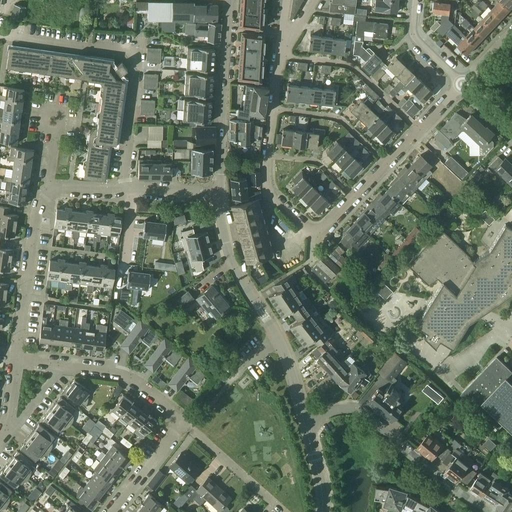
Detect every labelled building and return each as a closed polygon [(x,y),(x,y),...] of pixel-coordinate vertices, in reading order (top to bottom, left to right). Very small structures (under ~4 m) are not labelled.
[(240,0),(239,28),(261,29),(263,0),(240,0)] [(292,0),(289,18),(291,19),(301,0),(292,0)] [(330,2),(329,11),(344,13),(354,14),(355,13),(355,7),(356,0),(331,0),(331,2),(330,2)] [(378,0),(375,0),(374,10),(396,12),(397,2),(378,0)] [(435,2),(434,12),(442,13),(441,24),(436,30),(443,36),(446,33),(454,25),(449,20),(449,13),(450,13),(451,4),(458,5),(458,1),(451,0),(440,0),(440,2),(435,2)] [(483,0),(479,4),(484,9),(488,6),(483,0)] [(510,9),(500,0),(492,9),(502,18),(510,9)] [(511,0),(500,0),(510,9),(511,7),(511,0)] [(148,12),(147,18),(171,19),(171,20),(216,21),(217,5),(195,5),(194,5),(194,3),(148,1),(148,12)] [(11,18),(22,21),(25,7),(14,5),(11,18)] [(502,18),(492,9),(483,18),(493,27),(502,18)] [(474,10),(470,14),(475,19),(479,15),(474,10)] [(354,14),(353,20),(357,21),(355,35),(363,36),(372,37),(386,38),(388,24),(365,22),(365,15),(354,14)] [(462,22),(471,31),(466,36),(476,45),(484,36),(475,27),(465,18),(462,22)] [(493,27),(483,18),(475,27),(484,36),(493,27)] [(206,41),(219,42),(221,24),(208,23),(208,25),(186,23),(185,33),(207,35),(206,41)] [(454,25),(446,34),(450,38),(455,33),(463,40),(458,45),(457,46),(458,46),(462,50),(467,55),(476,45),(466,36),(454,25)] [(239,70),(238,80),(260,81),(263,34),(258,34),(241,33),(240,42),(240,47),(239,65),(239,70)] [(320,51),(322,37),(310,35),(308,50),(320,51)] [(354,42),(353,55),(358,55),(365,61),(361,66),(368,73),(369,72),(373,76),(380,68),(384,64),(380,60),(381,59),(374,52),(371,55),(362,47),(363,36),(355,35),(354,42)] [(322,37),(320,51),(332,53),(333,38),(322,37)] [(333,38),(332,53),(344,54),(345,39),(333,38)] [(458,46),(454,50),(458,54),(462,50),(458,46)] [(9,47),(6,68),(84,78),(94,79),(94,82),(98,82),(101,85),(100,91),(102,91),(97,128),(89,134),(83,178),(104,181),(109,143),(116,144),(122,94),(125,94),(128,77),(120,76),(120,75),(127,69),(121,62),(115,67),(112,67),(113,59),(90,56),(90,58),(9,47)] [(147,55),(161,56),(161,48),(147,47),(147,55)] [(186,58),(213,60),(214,48),(187,47),(186,58)] [(146,62),(160,63),(161,56),(147,55),(146,62)] [(395,57),(386,67),(395,75),(405,66),(395,57)] [(213,60),(186,58),(186,68),(213,70),(213,60)] [(392,88),(388,92),(393,97),(397,92),(400,89),(414,74),(405,66),(395,75),(400,80),(393,88),(392,88)] [(373,76),(372,76),(376,81),(385,72),(383,70),(380,68),(373,76)] [(143,81),(157,82),(158,74),(144,73),(143,81)] [(185,84),(212,86),(212,75),(185,73),(185,84)] [(414,74),(400,89),(404,92),(408,88),(414,93),(423,83),(414,74)] [(157,82),(143,81),(143,88),(157,89),(157,82)] [(423,83),(414,93),(423,102),(432,92),(423,83)] [(212,86),(185,84),(184,95),(211,96),(212,86)] [(238,108),(237,116),(263,119),(267,87),(246,84),(242,109),(238,108)] [(298,101),(300,86),(288,84),(286,99),(298,101)] [(310,102),(312,87),(300,86),(298,101),(310,102)] [(367,86),(364,90),(375,100),(379,96),(367,86)] [(6,95),(5,98),(22,101),(24,89),(7,87),(6,95)] [(322,103),(323,89),(312,87),(310,102),(322,103)] [(323,89),(322,103),(334,105),(335,90),(323,89)] [(2,95),(1,100),(5,101),(4,109),(23,112),(24,108),(21,108),(22,101),(5,98),(6,95),(2,95)] [(360,99),(350,110),(358,118),(369,107),(373,103),(367,98),(363,102),(360,99)] [(397,104),(400,108),(401,107),(407,101),(403,98),(397,104)] [(183,110),(210,112),(211,101),(184,99),(183,110)] [(407,101),(401,107),(405,111),(406,112),(413,104),(408,99),(407,101)] [(155,100),(141,100),(140,107),(154,108),(155,100)] [(378,100),(372,106),(375,109),(381,103),(378,100)] [(413,104),(406,112),(412,117),(419,110),(413,104)] [(377,116),(367,126),(375,135),(386,124),(381,119),(386,113),(387,114),(392,110),(387,105),(385,108),(383,110),(379,114),(377,116)] [(140,114),(154,115),(154,108),(140,107),(140,114)] [(369,107),(358,118),(367,126),(377,116),(369,107)] [(0,116),(3,117),(2,119),(19,122),(20,115),(23,115),(23,112),(4,109),(0,108),(0,116)] [(210,112),(183,110),(182,121),(209,122),(210,112)] [(395,113),(392,117),(398,123),(405,129),(408,126),(401,119),(402,119),(395,113)] [(466,129),(481,144),(479,146),(480,154),(487,154),(493,147),(493,142),(489,138),(493,134),(485,127),(484,129),(475,120),(476,120),(470,115),(467,119),(456,113),(440,130),(439,129),(433,135),(447,148),(451,144),(452,145),(453,144),(451,140),(454,138),(455,138),(461,131),(464,131),(466,129)] [(0,116),(0,121),(2,122),(1,130),(20,133),(21,129),(18,129),(19,122),(2,119),(3,117),(0,116)] [(229,120),(229,130),(255,131),(262,131),(262,126),(256,125),(253,125),(253,121),(249,121),(229,120)] [(386,124),(375,135),(384,143),(395,132),(386,124)] [(215,145),(215,127),(196,127),(196,144),(215,145)] [(307,132),(305,147),(317,148),(318,138),(323,139),(324,130),(314,128),(313,133),(307,132)] [(282,134),(281,144),(293,145),(294,131),(282,129),(282,134)] [(20,133),(1,130),(0,136),(0,141),(16,144),(17,136),(20,136),(20,133)] [(229,130),(229,140),(229,143),(230,143),(237,143),(237,140),(240,140),(240,146),(249,146),(249,141),(252,141),(253,139),(261,140),(261,137),(262,131),(255,131),(229,130)] [(294,131),(293,145),(305,147),(307,132),(295,131),(294,131)] [(351,142),(355,139),(348,133),(345,136),(351,142)] [(355,148),(360,143),(355,139),(347,148),(351,151),(355,148)] [(335,160),(345,149),(336,141),(326,151),(335,160)] [(34,154),(35,150),(11,147),(10,155),(7,155),(7,158),(14,159),(31,161),(32,154),(34,154)] [(212,161),(212,149),(172,148),(172,152),(172,160),(212,161)] [(345,149),(335,160),(344,168),(354,158),(356,155),(359,152),(355,148),(351,151),(347,148),(345,149)] [(367,151),(363,148),(356,155),(360,158),(367,151)] [(422,174),(426,178),(432,172),(427,168),(431,164),(434,161),(425,153),(422,156),(421,155),(412,164),(422,174)] [(511,165),(505,158),(503,161),(498,156),(488,167),(493,171),(494,170),(511,187),(511,186),(511,165)] [(31,161),(14,159),(7,158),(7,160),(14,161),(13,169),(32,172),(33,168),(30,168),(31,161)] [(354,158),(344,168),(353,176),(363,166),(354,158)] [(448,159),(444,163),(461,179),(465,175),(448,159)] [(138,160),(138,178),(149,178),(149,160),(138,160)] [(149,160),(149,178),(160,179),(161,163),(161,160),(149,160)] [(171,175),(193,176),(193,173),(212,174),(212,161),(172,160),(171,164),(171,175)] [(445,172),(448,169),(440,160),(436,164),(445,172)] [(161,163),(160,179),(171,179),(171,175),(171,164),(161,163)] [(405,166),(397,175),(400,177),(414,191),(426,178),(422,174),(412,164),(407,169),(405,166)] [(4,176),(4,179),(28,182),(29,175),(32,175),(32,172),(13,169),(11,177),(4,176)] [(319,177),(323,173),(319,170),(313,176),(316,179),(319,176),(319,177)] [(477,170),(468,179),(473,184),(482,175),(477,170)] [(259,171),(249,172),(249,176),(250,186),(260,185),(259,176),(259,171)] [(292,181),(296,184),(293,188),(301,196),(311,185),(304,178),(306,175),(301,171),(292,181)] [(410,195),(414,191),(400,177),(387,190),(402,204),(410,195)] [(245,178),(230,179),(231,191),(232,200),(235,199),(235,206),(258,200),(259,200),(261,199),(260,191),(247,194),(246,189),(245,178)] [(6,182),(5,190),(6,190),(10,190),(10,191),(29,193),(30,190),(27,190),(28,182),(4,179),(3,181),(6,182)] [(335,185),(331,181),(320,193),(310,204),(319,212),(329,201),(323,196),(326,192),(327,193),(335,185)] [(310,204),(320,193),(311,185),(301,196),(310,204)] [(6,190),(5,198),(2,198),(1,202),(8,203),(9,202),(25,204),(26,197),(29,197),(29,193),(10,191),(10,190),(6,190)] [(380,214),(384,218),(390,211),(393,215),(402,205),(401,205),(402,204),(387,190),(382,195),(380,193),(370,204),(380,214)] [(235,206),(231,207),(239,238),(246,262),(246,263),(247,263),(248,263),(258,260),(259,260),(267,258),(269,257),(273,256),(274,256),(273,255),(270,243),(267,234),(268,233),(269,233),(268,232),(267,232),(266,230),(264,223),(266,222),(265,221),(264,221),(261,212),(263,211),(262,210),(261,210),(259,201),(258,200),(235,206)] [(361,215),(355,221),(369,235),(385,219),(384,218),(380,214),(370,204),(360,214),(361,215)] [(0,223),(15,226),(17,215),(6,213),(7,207),(0,205),(0,223)] [(57,209),(53,235),(57,236),(58,228),(65,229),(68,207),(64,207),(64,210),(57,209)] [(76,231),(78,211),(71,210),(71,208),(68,207),(65,229),(72,230),(72,234),(78,235),(79,231),(76,231)] [(86,232),(89,211),(86,210),(86,212),(78,211),(76,231),(79,231),(86,232)] [(485,210),(479,216),(489,225),(494,219),(485,210)] [(93,237),(100,238),(100,234),(97,233),(100,214),(92,213),(93,211),(89,211),(86,232),(94,233),(93,237)] [(108,235),(111,213),(107,213),(107,215),(100,214),(97,233),(100,234),(108,235)] [(118,244),(121,217),(114,216),(114,214),(111,213),(108,235),(115,236),(114,243),(118,244)] [(144,221),(142,236),(164,239),(166,224),(144,221)] [(365,241),(364,240),(369,235),(355,221),(346,230),(349,232),(340,241),(348,248),(352,245),(357,249),(365,241)] [(0,241),(4,242),(5,236),(14,237),(15,226),(0,223),(0,241)] [(469,257),(441,229),(406,265),(428,285),(437,279),(441,283),(415,326),(426,333),(424,336),(423,336),(422,337),(435,348),(436,348),(435,347),(439,341),(452,349),(468,323),(511,293),(511,228),(505,224),(488,251),(472,262),(468,258),(469,257)] [(183,237),(181,238),(184,250),(210,243),(206,231),(194,234),(193,228),(181,231),(183,237)] [(409,233),(404,239),(405,239),(409,243),(414,238),(409,233)] [(0,258),(11,260),(12,249),(4,248),(4,242),(0,241),(0,258)] [(210,243),(184,250),(186,250),(191,267),(194,266),(195,268),(196,272),(203,270),(202,264),(201,258),(213,255),(210,243)] [(335,243),(325,254),(339,268),(339,269),(345,274),(346,273),(354,280),(359,275),(351,267),(346,262),(347,260),(346,260),(341,255),(344,251),(335,243)] [(395,250),(390,255),(394,259),(399,254),(395,250)] [(325,283),(338,269),(324,255),(316,264),(311,270),(325,283)] [(11,260),(0,258),(0,270),(9,272),(11,260)] [(49,260),(46,287),(49,287),(50,280),(58,281),(61,259),(57,259),(57,261),(49,260)] [(61,259),(58,281),(66,282),(65,285),(72,286),(72,283),(69,282),(71,263),(64,262),(65,260),(61,259)] [(80,284),(83,262),(79,261),(79,264),(71,263),(69,282),(72,283),(80,284)] [(90,285),(93,266),(85,265),(86,262),(83,262),(80,284),(87,285),(87,288),(93,289),(93,286),(90,285)] [(101,287),(104,265),(100,264),(100,267),(93,266),(90,285),(93,286),(101,287)] [(111,295),(114,269),(107,268),(107,265),(104,265),(101,287),(108,287),(107,295),(111,295)] [(128,271),(126,286),(148,289),(150,274),(128,271)] [(296,281),(291,274),(273,286),(276,292),(268,297),(275,307),(296,292),(291,284),(296,281)] [(383,283),(376,291),(385,300),(392,292),(383,283)] [(207,307),(220,296),(211,286),(196,299),(202,305),(204,303),(207,307)] [(296,292),(275,307),(282,317),(290,311),(293,317),(311,304),(307,298),(302,301),(297,293),(301,290),(301,289),(296,292)] [(120,298),(127,299),(128,291),(121,290),(120,298)] [(195,300),(187,292),(177,301),(180,305),(184,309),(195,300)] [(220,296),(207,307),(216,317),(229,306),(220,296)] [(167,306),(164,308),(168,313),(171,310),(172,311),(180,305),(177,301),(175,298),(167,305),(167,306)] [(311,313),(315,310),(311,304),(293,317),(297,322),(289,328),(297,337),(317,321),(311,313)] [(337,306),(332,310),(336,314),(340,311),(337,306)] [(149,345),(158,334),(140,320),(137,317),(133,320),(132,319),(120,309),(113,318),(112,320),(130,334),(121,345),(129,351),(138,339),(139,340),(140,339),(149,345)] [(74,328),(71,345),(82,347),(85,323),(86,316),(82,316),(81,322),(80,329),(74,328)] [(42,317),(39,342),(39,341),(50,342),(52,325),(46,324),(47,317),(42,317)] [(61,344),(64,320),(60,319),(59,326),(52,325),(50,342),(61,344)] [(64,320),(61,344),(71,345),(74,328),(67,327),(68,320),(64,320)] [(323,329),(317,321),(297,337),(304,347),(312,340),(316,345),(320,342),(320,343),(333,332),(328,325),(323,329)] [(85,323),(82,347),(93,348),(95,331),(89,330),(89,323),(85,323)] [(95,331),(93,348),(95,348),(103,349),(103,351),(107,326),(102,325),(96,324),(95,331)] [(368,333),(361,326),(357,331),(364,337),(368,333)] [(367,340),(362,346),(366,349),(371,343),(375,338),(369,332),(368,333),(364,337),(367,340)] [(317,348),(312,352),(316,357),(315,358),(316,359),(315,359),(322,366),(324,364),(325,366),(328,363),(327,362),(329,361),(328,361),(333,356),(331,355),(340,347),(330,336),(317,348)] [(164,358),(173,365),(182,353),(164,339),(145,364),(152,370),(162,358),(163,359),(164,358)] [(378,389),(367,403),(390,422),(393,419),(393,418),(402,408),(395,403),(402,393),(393,386),(397,381),(393,377),(394,377),(405,362),(394,353),(389,360),(379,372),(390,381),(392,382),(387,388),(383,393),(378,389)] [(345,358),(340,364),(340,365),(336,368),(337,370),(333,373),(332,372),(330,374),(338,383),(346,371),(353,363),(355,361),(349,355),(345,359),(345,358)] [(324,364),(322,366),(330,374),(332,372),(333,373),(337,370),(336,368),(340,365),(340,364),(333,356),(328,361),(329,361),(327,362),(328,363),(325,366),(324,364)] [(485,369),(461,394),(487,418),(498,429),(503,423),(504,423),(504,422),(505,422),(511,429),(511,371),(499,359),(497,357),(485,369)] [(197,383),(206,372),(188,358),(168,383),(176,389),(186,377),(187,378),(188,377),(197,383)] [(338,383),(350,393),(359,382),(365,386),(372,377),(373,376),(368,371),(366,374),(353,363),(346,371),(338,383)] [(226,364),(223,368),(231,374),(234,370),(226,364)] [(220,373),(218,377),(223,382),(224,381),(226,378),(220,373)] [(67,385),(61,393),(71,401),(73,398),(84,407),(85,405),(87,401),(87,399),(87,396),(86,396),(90,391),(74,379),(70,384),(71,384),(69,387),(68,386),(68,385),(67,385)] [(438,392),(433,398),(439,402),(444,397),(438,392)] [(120,417),(131,403),(131,404),(133,402),(123,394),(118,400),(119,401),(112,411),(120,417)] [(49,408),(70,425),(71,423),(72,421),(72,419),(73,417),(73,415),(72,414),(75,409),(60,397),(56,402),(56,403),(55,405),(53,404),(54,404),(53,403),(49,408)] [(448,399),(444,402),(453,411),(457,408),(448,399)] [(139,410),(131,404),(131,403),(120,417),(128,423),(139,410)] [(70,425),(49,408),(45,413),(46,413),(47,414),(45,417),(45,416),(41,421),(56,433),(60,429),(61,429),(63,429),(65,428),(67,427),(69,426),(70,425)] [(147,416),(146,416),(139,410),(128,423),(136,430),(147,416)] [(147,416),(136,430),(144,436),(152,427),(153,428),(157,421),(148,414),(146,416),(147,416)] [(28,435),(49,452),(50,450),(51,448),(51,446),(51,444),(51,442),(50,441),(54,436),(39,424),(35,429),(35,430),(33,432),(32,431),(32,430),(28,435)] [(89,433),(85,437),(89,440),(90,440),(94,443),(96,439),(93,436),(89,433)] [(49,452),(28,435),(24,440),(25,440),(26,441),(24,444),(24,443),(20,448),(35,460),(39,456),(40,456),(42,456),(44,455),(46,454),(47,453),(49,452)] [(430,436),(418,450),(432,461),(443,447),(430,436)] [(126,454),(125,455),(112,445),(106,454),(123,467),(122,467),(124,469),(132,459),(126,454)] [(447,446),(439,456),(443,460),(450,452),(451,450),(447,446)] [(451,465),(444,473),(456,483),(459,479),(466,485),(481,467),(469,457),(468,457),(459,449),(457,447),(452,453),(457,457),(451,464),(451,465)] [(7,462),(27,479),(29,477),(29,475),(30,473),(30,471),(30,469),(29,468),(33,463),(17,451),(13,456),(14,457),(12,459),(11,458),(11,457),(7,462)] [(181,453),(169,466),(187,482),(199,469),(181,453)] [(123,467),(106,454),(100,462),(116,475),(122,467),(123,467)] [(63,455),(59,460),(64,463),(68,459),(63,455)] [(27,479),(7,462),(3,467),(5,468),(3,471),(2,470),(0,473),(0,476),(14,487),(18,483),(19,483),(21,483),(23,482),(24,481),(26,480),(27,479)] [(116,475),(100,462),(93,470),(96,472),(110,483),(116,475)] [(52,467),(48,472),(54,477),(58,472),(52,467)] [(166,476),(159,470),(147,484),(155,490),(166,476)] [(90,480),(104,491),(110,483),(96,472),(90,480)] [(481,473),(471,489),(480,495),(481,495),(490,482),(492,484),(496,479),(498,475),(494,472),(489,479),(481,473)] [(228,508),(225,505),(231,498),(208,477),(196,490),(199,492),(193,499),(200,505),(205,499),(220,511),(226,511),(228,510),(228,508)] [(490,482),(481,495),(498,506),(497,507),(504,511),(509,511),(511,509),(511,510),(511,494),(508,492),(510,489),(496,479),(492,484),(490,482)] [(90,480),(84,488),(97,499),(98,499),(104,491),(90,480)] [(0,500),(6,506),(7,504),(9,500),(9,498),(9,496),(8,495),(11,490),(0,481),(0,500)] [(92,510),(99,500),(98,499),(97,499),(84,488),(83,488),(84,488),(80,485),(80,486),(79,488),(78,490),(77,493),(77,495),(77,497),(80,499),(84,502),(86,504),(86,505),(92,510)] [(376,486),(375,500),(386,502),(385,505),(393,507),(392,510),(399,490),(391,487),(390,488),(376,486)] [(399,490),(392,510),(393,507),(401,510),(402,507),(412,511),(411,511),(418,500),(406,493),(407,492),(399,490)] [(188,498),(182,492),(173,503),(179,508),(188,498)] [(141,502),(153,511),(158,511),(163,506),(154,499),(155,498),(148,493),(141,502)] [(418,500),(411,511),(436,511),(438,511),(431,505),(430,506),(418,500)] [(80,508),(71,501),(68,505),(70,506),(77,511),(80,508)] [(153,511),(141,502),(140,502),(143,504),(137,511),(153,511)]
